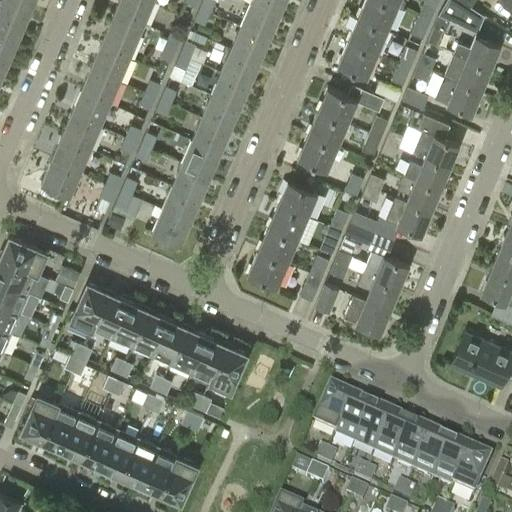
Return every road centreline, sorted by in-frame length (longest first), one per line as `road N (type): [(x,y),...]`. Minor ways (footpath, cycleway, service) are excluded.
road 1 (residential): [(202,293),(325,0)]
road 2 (residential): [(400,381),(511,110)]
road 3 (residential): [(202,293),(0,204)]
road 4 (residential): [(400,381),(202,293)]
road 5 (residential): [(0,161),(69,0)]
road 6 (residential): [(121,511),(0,457)]
road 7 (residential): [(511,430),(400,381)]
